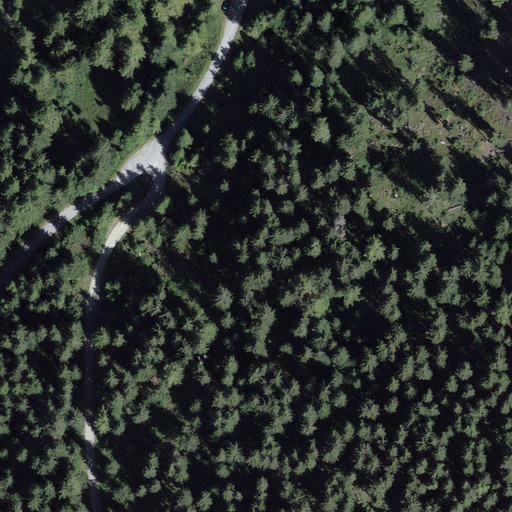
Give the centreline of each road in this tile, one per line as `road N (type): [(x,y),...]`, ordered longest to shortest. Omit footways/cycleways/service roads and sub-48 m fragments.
road 1 (track): [(97,511),(92,295),(109,244),(154,195),(155,153)]
road 2 (unclassified): [(245,0),(199,92),(155,153),(0,279)]
